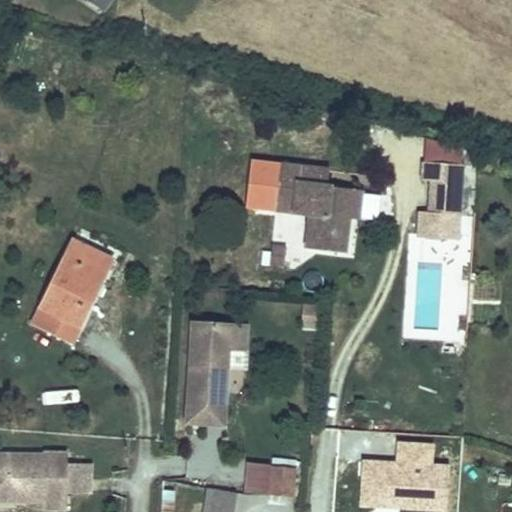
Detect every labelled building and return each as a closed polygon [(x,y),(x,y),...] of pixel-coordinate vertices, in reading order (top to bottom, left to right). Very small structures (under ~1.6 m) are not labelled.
[(111,0),(88,0),(104,11),(111,0)] [(428,143),(427,162),(461,164),(462,145),(428,143)] [(427,162),(422,161),(421,182),(434,182),(460,184),(461,164),(427,162)] [(323,165),(287,163),(284,209),(315,209),(314,232),(333,234),(333,245),(358,247),(360,213),(360,197),(354,197),(354,185),(337,184),(322,184),(323,165)] [(337,165),(323,165),(322,184),(337,184),(337,165)] [(458,213),(460,184),(434,182),(432,211),(458,213)] [(368,213),(368,186),(354,185),(354,197),(360,197),(360,213),(368,213)] [(458,213),(432,211),(420,210),(418,234),(457,237),(458,213)] [(333,234),(314,232),(314,245),(333,245),(333,234)] [(115,258),(72,237),(31,324),(74,344),(115,258)] [(291,266),(292,246),(278,245),(277,265),(291,266)] [(316,290),(275,288),(275,305),(287,305),(287,297),(316,299),(316,290)] [(287,297),(287,305),(316,307),(316,299),(287,297)] [(230,369),(232,352),(248,353),(250,330),(196,326),(190,426),(227,428),(229,406),(229,397),(230,369)] [(365,460),(362,503),(447,508),(450,465),(431,464),(432,444),(400,442),(398,462),(365,460)] [(70,496),(70,467),(70,458),(48,457),(48,458),(0,458),(0,503),(10,504),(10,497),(18,497),(18,504),(48,504),(48,511),(70,511),(70,496)] [(270,461),(270,471),(303,474),(303,464),(270,461)] [(88,496),(88,467),(70,467),(70,496),(88,496)] [(303,474),(270,471),(268,500),(301,502),(303,474)] [(174,511),(176,488),(161,487),(159,511),(174,511)] [(237,511),(240,495),(216,491),(213,511),(237,511)]
